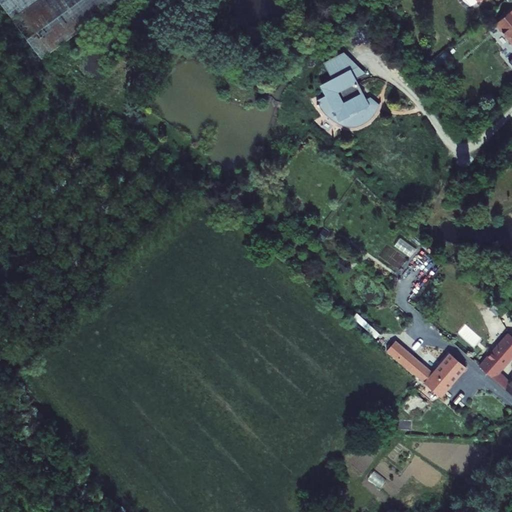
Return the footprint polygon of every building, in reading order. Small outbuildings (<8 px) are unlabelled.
[(0,0),(12,15),(32,0),(0,0)] [(43,58),(122,0),(32,0),(12,15),(43,58)] [(511,45),(511,7),(494,23),(511,45)] [(376,112),(381,104),(370,95),(367,99),(363,90),(343,101),(338,91),(358,80),(357,78),(366,73),(344,51),(323,62),(331,77),(318,83),(325,95),(316,100),(320,106),(326,113),(333,120),(341,124),(348,126),(357,126),(366,122),(372,117),(376,112)] [(503,386),(511,393),(511,374),(509,379),(500,372),(511,358),(511,334),(508,331),(478,364),(495,378),(503,386)] [(423,382),(440,396),(466,366),(449,352),(432,372),(404,348),(395,358),(423,382)]
